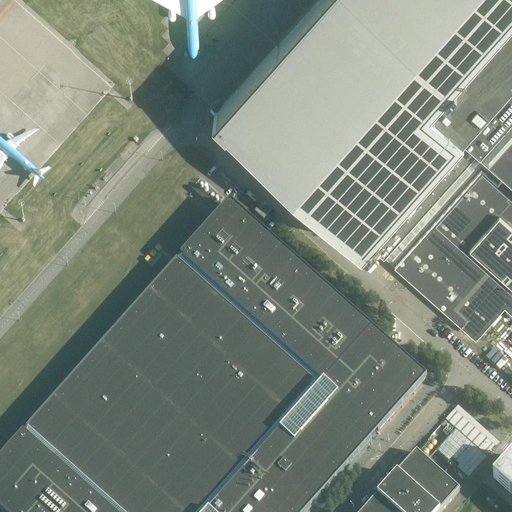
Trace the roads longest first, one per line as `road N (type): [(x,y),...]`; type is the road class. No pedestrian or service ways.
road 1 (residential): [(209,139),(467,369)]
road 2 (unclassified): [(209,139),(191,134),(164,143),(0,328)]
road 3 (unclassified): [(342,511),(467,369)]
